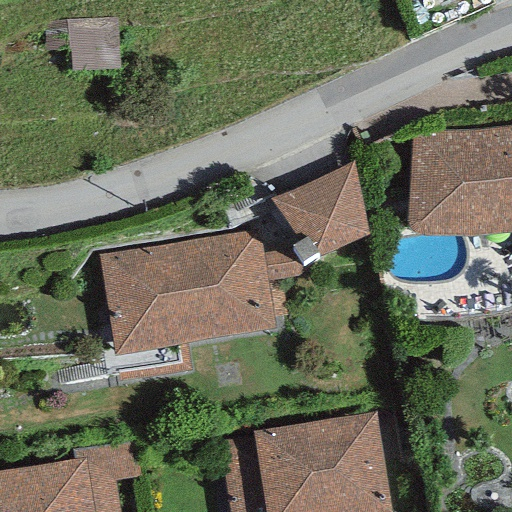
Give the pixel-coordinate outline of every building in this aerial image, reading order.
[(511,131),(471,137),(412,136),(410,227),(410,237),(414,245),(421,247),(466,247),(511,243),(511,131)] [(290,197),(272,209),(293,246),(304,245),(318,271),(367,247),(354,170),(290,197)] [(259,234),(99,259),(115,360),(272,336),(270,320),(285,318),(279,282),(297,280),(293,253),(263,257),(259,234)] [(390,511),(376,423),(219,447),(228,511),(390,511)] [(80,467),(0,480),(0,511),(116,511),(111,483),(139,478),(133,442),(77,451),(80,467)]
